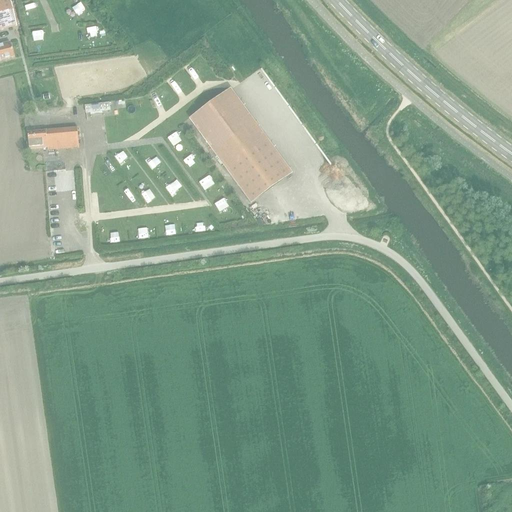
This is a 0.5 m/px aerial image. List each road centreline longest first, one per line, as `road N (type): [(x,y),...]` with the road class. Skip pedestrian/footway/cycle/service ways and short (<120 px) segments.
road 1 (unclassified): [(511,406),(408,266),(349,236),(0,281)]
road 2 (primary): [(511,153),(427,87),(339,0)]
